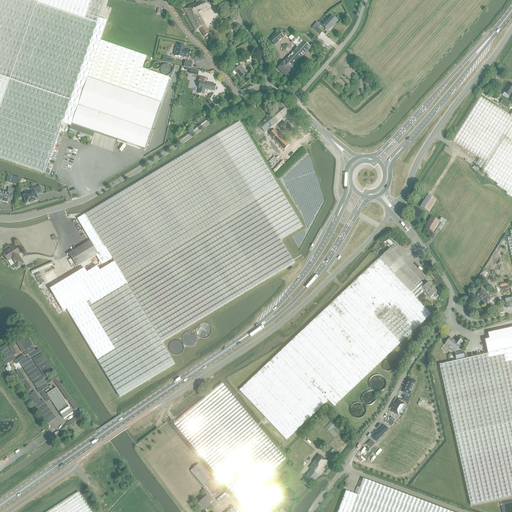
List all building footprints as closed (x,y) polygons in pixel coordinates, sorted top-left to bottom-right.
[(170,79),(142,69),(147,57),(100,41),(107,22),(99,19),(101,14),(105,0),(0,0),(0,157),(45,174),(63,124),(71,127),(70,129),(93,137),(95,133),(145,150),(151,133),(170,79)] [(184,9),(188,18),(198,13),(198,14),(210,8),(206,0),(199,0),(195,2),(196,4),(184,9)] [(209,35),(198,14),(198,13),(188,18),(195,31),(199,29),(204,37),(209,35)] [(332,27),(337,21),(331,16),(322,26),(328,32),(328,31),(332,27)] [(274,46),(284,38),(279,32),(269,40),(274,46)] [(291,68),(293,66),(310,48),(303,42),(297,37),(292,42),(298,48),(287,60),(285,62),(284,62),(278,69),(292,82),(298,75),(291,68)] [(214,45),(210,48),(215,53),(222,47),(218,43),(215,46),(214,45)] [(283,46),(283,52),(288,54),(292,49),(288,45),(283,46)] [(175,49),(175,53),(174,57),(184,59),(185,58),(188,59),(190,50),(183,49),(183,47),(177,46),(176,49),(175,49)] [(240,79),(246,74),(243,69),(241,66),(237,69),(235,66),(233,68),(234,71),(240,79)] [(204,94),(206,89),(216,91),(217,85),(206,82),(207,78),(199,76),(198,81),(200,81),(199,87),(200,88),(199,93),(204,94)] [(511,94),(511,85),(509,84),(504,93),(503,95),(508,99),(510,97),(511,94)] [(268,118),(258,126),(265,133),(270,128),(290,111),(282,101),(276,107),(278,109),(269,117),(268,116),(267,117),(268,118)] [(100,271),(55,298),(62,312),(66,310),(119,397),(175,364),(162,342),(294,261),(280,239),(301,226),(239,122),(78,219),(99,254),(105,263),(113,258),(115,262),(100,271)] [(272,130),(268,133),(283,148),(287,144),(272,130)] [(268,137),(267,137),(276,145),(278,143),(274,139),(269,135),(268,137)] [(12,178),(11,183),(18,185),(19,178),(12,177),(12,178)] [(33,194),(24,196),(26,205),(31,203),(31,204),(34,203),(34,202),(38,201),(37,196),(42,194),(40,186),(32,189),(33,194)] [(0,201),(7,203),(8,200),(12,201),(13,194),(14,190),(9,188),(8,194),(2,192),(1,192),(0,191),(0,201)] [(429,213),(436,201),(428,195),(420,207),(429,213)] [(432,232),(439,222),(432,217),(428,223),(429,223),(426,228),(432,232)] [(441,218),(438,222),(441,223),(438,229),(440,231),(447,221),(441,218)] [(90,242),(70,254),(77,267),(79,270),(82,269),(90,265),(91,267),(101,265),(105,263),(99,254),(98,255),(90,242)] [(3,254),(8,262),(9,264),(13,261),(18,268),(24,264),(22,259),(20,260),(18,256),(21,254),(17,247),(9,253),(8,251),(3,254)] [(390,249),(380,258),(410,291),(421,281),(390,249)] [(410,291),(380,258),(239,391),(286,441),(328,401),(334,407),(431,314),(410,291)] [(85,269),(50,290),(55,298),(100,271),(97,267),(87,273),(85,269)] [(43,281),(40,273),(35,275),(38,283),(43,281)] [(436,298),(439,295),(428,283),(421,290),(423,292),(424,291),(430,298),(433,295),(436,298)] [(483,285),(476,292),(478,294),(477,295),(482,300),(482,302),(485,305),(486,304),(488,305),(495,299),(494,297),(486,289),(483,285)] [(504,313),(502,306),(493,308),(495,315),(504,313)] [(485,340),(488,353),(511,347),(511,328),(488,333),(489,339),(485,340)] [(463,342),(458,338),(455,342),(450,339),(445,345),(455,353),(460,346),(463,342)] [(511,347),(488,353),(488,354),(439,365),(470,505),(511,496),(511,347)] [(456,360),(464,359),(463,352),(455,353),(456,360)] [(17,371),(24,366),(20,360),(13,364),(17,371)] [(408,381),(404,394),(410,396),(415,384),(408,381)] [(247,511),(262,511),(263,511),(266,511),(266,510),(277,500),(263,483),(272,476),(270,473),(286,460),(222,384),(174,424),(217,476),(217,475),(247,511)] [(63,420),(73,414),(56,389),(47,395),(63,420)] [(394,408),(392,412),(398,416),(405,404),(398,401),(396,405),(394,404),(392,407),(394,408)] [(391,426),(394,423),(393,423),(395,421),(391,417),(386,422),(391,426)] [(332,422),(325,428),(330,433),(337,426),(332,422)] [(372,438),(376,442),(388,429),(384,426),(377,434),(375,432),(373,435),(375,436),(372,438)] [(371,440),(367,445),(371,449),(375,444),(371,440)] [(331,447),(327,451),(332,455),(336,451),(331,447)] [(311,470),(306,476),(305,478),(302,482),(309,488),(323,470),(322,469),(327,462),(319,456),(309,469),(311,470)] [(204,488),(212,481),(199,465),(191,471),(204,488)] [(449,511),(363,480),(357,495),(350,511),(449,511)] [(350,511),(357,495),(352,493),(346,491),(338,511),(350,511)] [(47,511),(90,511),(77,492),(47,511)] [(217,500),(220,503),(227,497),(227,498),(230,496),(227,492),(217,500)] [(207,495),(196,506),(200,510),(202,508),(206,511),(211,507),(209,505),(213,501),(207,495)]
